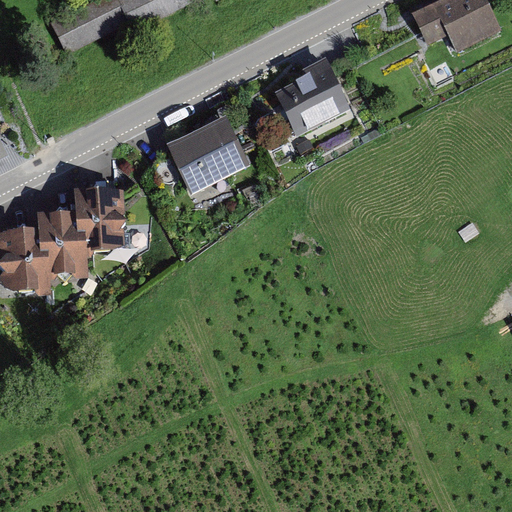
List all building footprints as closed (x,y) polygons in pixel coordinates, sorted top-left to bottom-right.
[(108,13),(45,42),(61,76),(123,47),(125,46),(130,54),(205,19),(208,17),(210,23),(257,0),(155,0),(114,20),(111,21),(108,13)] [(492,51),(471,2),(403,31),(425,81),(492,51)] [(288,155),(343,128),(319,79),(264,106),(288,155)] [(218,134),(158,164),(182,213),(242,183),(218,134)] [(118,263),(112,205),(61,210),(64,229),(25,232),(25,247),(0,249),(0,316),(44,312),(42,297),(81,296),(80,267),(118,263)]
